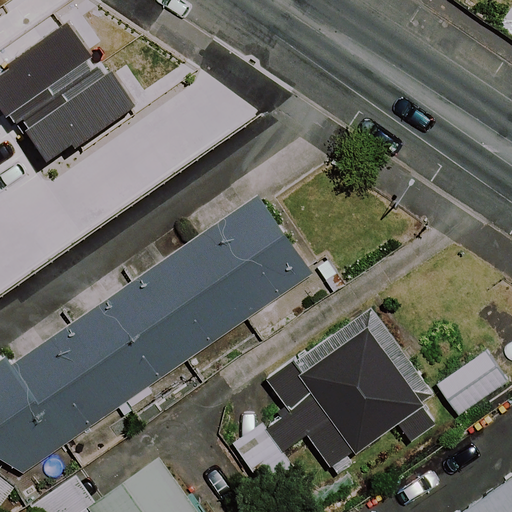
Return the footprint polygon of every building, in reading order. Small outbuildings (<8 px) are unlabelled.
[(0,250),(31,231),(59,215),(47,196),(74,179),(90,127),(53,66),(0,98),(0,250)] [(0,357),(0,461),(22,476),(309,277),(258,204),(18,371),(4,354),(0,357)] [(442,419),(369,310),(263,381),(283,412),(231,447),(262,493),(293,472),(280,453),(305,436),(328,470),(393,427),(404,444),(442,419)] [(505,381),(483,352),(434,389),(456,418),(505,381)] [(91,504),(71,475),(26,506),(30,511),(191,511),(152,459),(91,504)] [(511,511),(511,473),(456,511),(511,511)]
